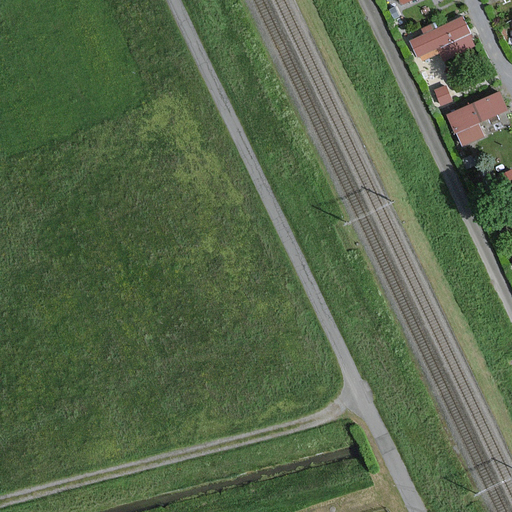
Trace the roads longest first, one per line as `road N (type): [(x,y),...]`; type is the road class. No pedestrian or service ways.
road 1 (unclassified): [(418,511),(173,0)]
road 2 (track): [(368,410),(0,505)]
road 3 (unclassified): [(511,296),(370,0)]
